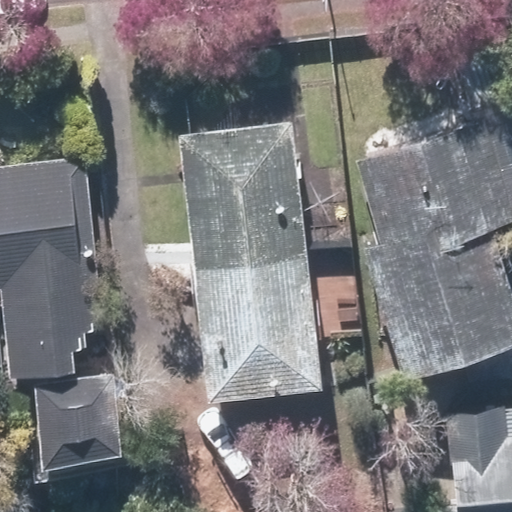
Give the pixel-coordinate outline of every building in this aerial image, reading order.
[(451,126),(357,147),(375,227),(362,230),(393,363),(511,335),(511,249),(502,205),(511,202),(511,86),(446,102),(451,126)] [(301,115),(182,127),(208,386),(327,374),(301,115)] [(64,137),(0,144),(0,282),(8,282),(16,364),(83,357),(80,324),(104,321),(96,251),(86,252),(83,216),(108,213),(101,145),(65,149),(64,137)] [(120,362),(40,372),(49,448),(130,438),(120,362)] [(511,511),(511,396),(445,396),(443,511),(511,511)]
